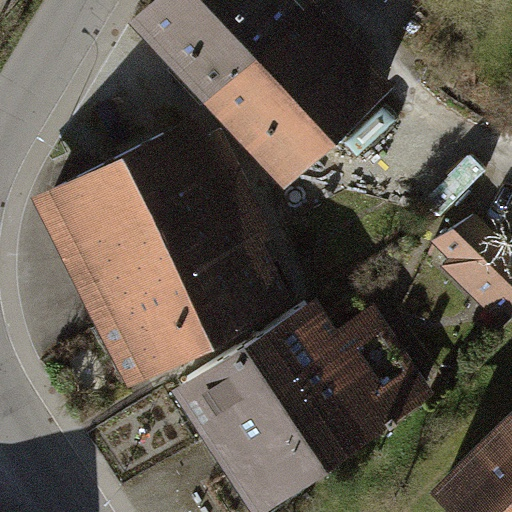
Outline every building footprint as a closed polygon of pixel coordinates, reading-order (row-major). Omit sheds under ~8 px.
[(316,0),(147,0),(127,19),(281,186),(394,83),(316,0)] [(196,112),(31,196),(127,385),(293,300),(261,238),(274,232),(220,126),(207,133),(196,112)] [(442,264),(503,323),(511,314),(511,250),(476,214),(435,241),(449,256),(442,264)] [(313,295),(170,390),(251,511),(256,511),(436,394),(374,301),(335,327),(313,295)] [(511,511),(511,408),(429,490),(450,511),(511,511)]
